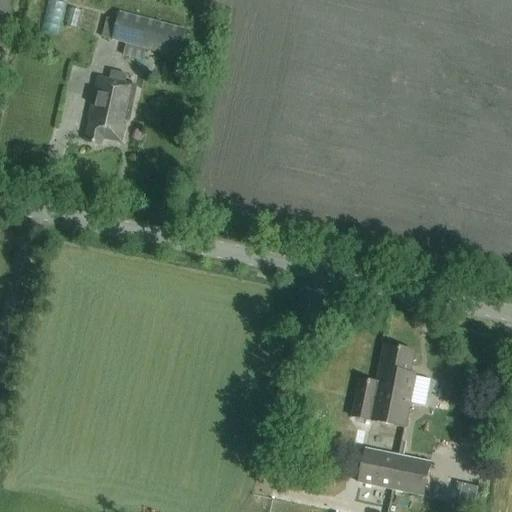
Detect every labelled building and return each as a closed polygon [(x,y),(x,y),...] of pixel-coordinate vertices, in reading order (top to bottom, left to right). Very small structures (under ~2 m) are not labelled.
[(65,0),(51,0),(46,29),(64,32),(70,1),(65,0)] [(186,29),(119,12),(112,41),(178,58),(186,29)] [(130,118),(136,86),(125,83),(127,74),(116,72),(114,80),(99,77),(87,141),(101,144),(102,138),(122,142),(127,117),(130,118)] [(385,347),(383,356),(379,383),(362,380),(356,417),(387,422),(400,349),(385,347)] [(407,426),(416,378),(416,374),(411,373),(414,352),(400,349),(387,422),(407,426)] [(398,456),(366,449),(358,483),(391,490),(398,456)] [(431,463),(398,456),(391,490),(424,497),(431,463)] [(476,511),(482,489),(459,483),(453,511),(455,511),(476,511)] [(379,503),(376,511),(392,511),(393,506),(379,503)]
